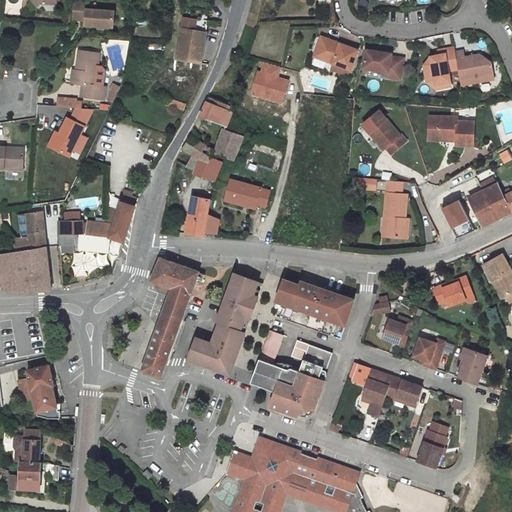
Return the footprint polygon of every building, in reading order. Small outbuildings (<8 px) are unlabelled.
[(87,9),(87,2),(73,1),(72,15),(86,16),(85,20),(85,25),(113,27),(114,11),(87,9)] [(201,62),(208,20),(183,16),(176,58),(201,62)] [(338,46),(340,43),(321,36),(320,39),(338,46)] [(351,69),(358,50),(340,43),(338,46),(320,39),(311,64),(330,71),(331,69),(333,63),(350,69),(351,69)] [(425,70),(426,77),(435,83),(450,81),(448,71),(458,69),(455,52),(454,47),(438,50),(439,55),(440,60),(435,61),(435,59),(431,60),(425,70)] [(366,49),(363,68),(388,72),(388,77),(401,79),(404,58),(391,56),(391,53),(366,49)] [(100,53),(79,50),(76,70),(74,69),(72,83),(82,84),(81,96),(104,99),(106,87),(103,86),(105,70),(102,67),(98,66),(100,53)] [(458,69),(461,85),(494,79),(491,62),(483,57),(472,59),(471,56),(464,57),(463,51),(455,52),(458,69)] [(430,56),(424,66),(425,70),(431,60),(435,59),(435,61),(440,60),(439,55),(430,56)] [(205,79),(209,63),(201,62),(176,58),(172,87),(199,93),(205,79)] [(290,80),(279,77),(282,68),(265,62),(262,72),(259,71),(253,93),(283,103),(290,80)] [(350,69),(333,63),(331,69),(347,75),(350,69)] [(427,82),(437,89),(451,86),(450,81),(435,83),(426,77),(427,82)] [(162,95),(165,88),(156,85),(153,92),(162,95)] [(111,89),(109,100),(112,101),(117,92),(111,89)] [(166,97),(164,104),(174,107),(174,106),(176,100),(166,97)] [(229,120),(234,106),(209,97),(199,116),(225,125),(219,142),(238,149),(244,136),(237,134),(241,124),(229,120)] [(59,98),(58,106),(81,108),(82,102),(77,102),(77,100),(59,98)] [(176,100),(174,106),(189,111),(191,105),(176,100)] [(70,156),(93,109),(76,108),(71,119),(67,117),(59,133),(55,131),(48,145),(70,156)] [(379,111),(363,124),(380,145),(382,143),(386,147),(391,154),(407,141),(401,134),(400,135),(379,111)] [(457,117),(429,116),(429,128),(439,128),(439,140),(451,140),(451,138),(456,138),(456,140),(456,145),(465,145),(465,143),(474,143),(474,121),(457,121),(457,117)] [(439,128),(429,128),(429,139),(439,140),(439,128)] [(200,158),(205,145),(190,135),(183,148),(196,158),(200,159),(200,158)] [(234,160),(238,149),(219,142),(215,153),(234,160)] [(210,157),(213,150),(205,145),(200,158),(208,161),(210,157)] [(0,168),(23,170),(24,151),(5,150),(6,147),(0,146),(0,168)] [(506,151),(500,155),(505,163),(511,159),(506,151)] [(200,159),(194,173),(203,177),(203,175),(215,180),(222,162),(210,157),(208,161),(200,158),(200,159)] [(491,169),(479,174),(482,181),(494,176),(491,169)] [(391,173),(383,172),(382,179),(388,180),(391,180),(391,173)] [(376,179),(358,177),(357,187),(375,189),(376,179)] [(270,190),(231,180),(225,199),(243,204),(244,201),(256,204),(265,206),(270,190)] [(387,236),(407,238),(409,219),(405,218),(407,194),(402,194),(403,182),(391,180),(388,180),(384,217),(388,218),(387,236)] [(483,191),(469,198),(484,226),(511,212),(501,192),(502,192),(497,183),(483,191)] [(509,188),(502,192),(501,192),(511,212),(511,211),(511,191),(511,192),(509,188)] [(124,241),(135,206),(134,206),(137,198),(133,196),(124,194),(118,210),(112,208),(108,221),(110,222),(110,224),(87,221),(86,233),(83,233),(75,233),(58,234),(60,253),(74,252),(73,245),(79,245),(79,248),(108,251),(110,236),(124,241)] [(192,196),(186,233),(203,236),(204,233),(207,233),(211,216),(207,214),(210,199),(192,196)] [(469,220),(460,201),(451,205),(442,210),(452,229),(469,220)] [(46,247),(42,211),(26,213),(29,236),(15,238),(16,252),(46,247)] [(211,216),(207,233),(216,234),(218,219),(211,216)] [(469,220),(452,229),(457,238),(474,230),(469,220)] [(75,233),(75,221),(58,221),(58,234),(75,233)] [(83,233),(83,221),(75,221),(75,233),(83,233)] [(51,290),(46,247),(16,252),(21,286),(21,291),(51,290)] [(21,286),(16,252),(0,254),(0,270),(1,276),(2,288),(21,286)] [(511,272),(502,255),(484,265),(492,281),(496,279),(505,296),(506,295),(511,291),(511,272)] [(143,369),(161,376),(167,358),(170,359),(174,348),(175,349),(186,320),(185,320),(188,309),(186,308),(196,278),(199,272),(161,258),(151,281),(160,284),(158,289),(170,293),(143,369)] [(205,274),(199,272),(196,278),(202,281),(205,274)] [(250,320),(253,311),(246,309),(248,303),(255,305),(263,284),(235,273),(217,322),(219,323),(212,343),(196,338),(188,359),(228,374),(231,365),(233,366),(238,351),(234,350),(236,344),(241,346),(245,333),(241,331),(245,318),(250,320)] [(471,303),(476,301),(466,276),(458,279),(459,282),(443,288),(442,285),(434,289),(439,303),(440,303),(447,300),(448,305),(449,305),(465,299),(467,301),(469,303),(471,303)] [(321,288),(301,280),(300,284),(284,279),(275,301),(287,305),(286,308),(283,307),(279,317),(333,336),(337,326),(335,325),(337,319),(347,322),(355,299),(321,288)] [(458,279),(442,285),(443,288),(459,282),(458,279)] [(502,298),(505,296),(496,279),(492,281),(502,298)] [(391,311),(389,301),(375,304),(372,314),(391,311)] [(253,311),(255,305),(248,303),(246,309),(253,311)] [(398,322),(390,319),(383,337),(405,345),(414,321),(400,316),(398,322)] [(245,333),(250,320),(245,318),(241,331),(245,333)] [(315,409),(326,380),(320,378),(323,369),(324,367),(327,368),(333,352),(298,340),(292,356),(304,360),(300,371),(291,368),(288,369),(282,367),(281,370),(276,368),(277,365),(274,363),(284,335),(270,330),(253,378),(260,381),(259,385),(275,391),(270,406),(299,416),(299,415),(302,409),(308,406),(315,409)] [(436,369),(446,341),(438,339),(436,342),(420,337),(414,356),(423,359),(430,361),(428,366),(436,369)] [(462,368),(469,349),(464,347),(460,359),(461,359),(458,367),(462,368)] [(477,383),(487,355),(469,349),(462,368),(458,377),(477,383)] [(366,387),(372,369),(354,363),(348,381),(366,387)] [(50,365),(28,370),(29,378),(19,381),(24,400),(34,398),(38,415),(49,418),(60,418),(61,410),(59,410),(53,386),(54,385),(50,365)] [(386,396),(393,376),(372,369),(366,387),(363,395),(373,398),(371,403),(368,412),(379,416),(386,396)] [(417,402),(422,387),(393,376),(386,396),(396,399),(397,396),(417,402)] [(260,381),(253,378),(252,381),(255,384),(257,386),(259,387),(259,385),(260,381)] [(501,392),(501,381),(494,380),(490,388),(501,392)] [(416,406),(417,402),(397,396),(396,399),(416,406)] [(462,410),(463,401),(455,398),(452,406),(462,410)] [(308,406),(302,409),(299,415),(302,416),(306,416),(309,415),(311,414),(313,411),(315,409),(308,406)] [(340,427),(339,424),(333,422),(330,430),(338,433),(340,427)] [(433,423),(430,431),(445,436),(448,428),(433,423)] [(42,430),(25,429),(25,436),(17,436),(15,439),(15,446),(17,450),(16,458),(24,459),(23,462),(40,462),(42,430)] [(430,431),(428,430),(417,461),(436,467),(447,437),(445,436),(430,431)] [(54,435),(51,441),(59,445),(63,439),(54,435)] [(270,441),(260,437),(253,458),(263,461),(270,441)] [(349,469),(318,458),(318,459),(317,459),(317,460),(301,454),(301,452),(270,441),(263,461),(253,458),(237,452),(238,451),(235,450),(227,472),(245,479),(233,511),(280,511),(287,493),(292,480),(308,485),(303,499),(318,504),(319,501),(332,506),(331,509),(338,511),(370,511),(367,511),(366,511),(361,499),(363,498),(359,489),(355,488),(356,485),(345,481),(349,469)] [(402,447),(399,454),(408,458),(411,450),(402,447)] [(21,461),(19,488),(40,489),(41,462),(40,462),(23,462),(21,461)] [(46,478),(58,481),(59,466),(46,463),(46,478)] [(152,474),(147,469),(144,473),(149,478),(152,474)] [(361,473),(349,469),(345,481),(356,485),(355,488),(359,489),(357,484),(361,473)] [(17,490),(18,476),(15,475),(10,474),(9,489),(17,490)] [(308,485),(292,480),(287,493),(303,499),(308,485)] [(367,511),(370,511),(363,498),(361,499),(366,511),(367,511)] [(319,501),(318,504),(331,509),(332,506),(319,501)]
